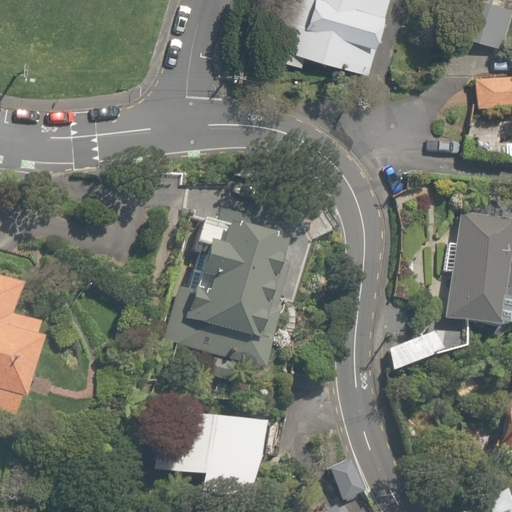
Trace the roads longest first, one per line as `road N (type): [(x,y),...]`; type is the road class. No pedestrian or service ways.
road 1 (residential): [(174,125),(286,133),(319,150),(345,178),(365,235),(355,397),(401,511)]
road 2 (residential): [(0,131),(84,137),(174,125)]
road 3 (residential): [(174,125),(210,0)]
